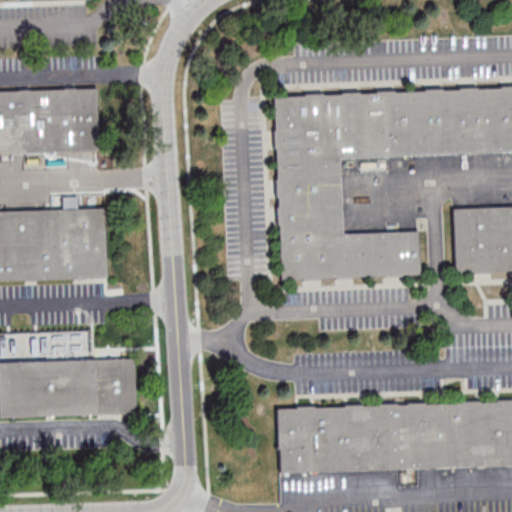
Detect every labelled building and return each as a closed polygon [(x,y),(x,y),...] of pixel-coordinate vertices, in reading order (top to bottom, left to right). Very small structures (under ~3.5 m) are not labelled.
[(511,83),(272,92),(278,279),(417,275),(416,229),(342,232),(339,155),(511,148),(511,83)] [(0,88),(0,152),(99,151),(98,87),(0,88)] [(511,205),(450,208),(452,272),(511,269),(511,205)] [(0,208),(0,279),(108,277),(105,206),(0,208)] [(0,360),(0,417),(138,413),(136,356),(0,360)] [(511,398),(274,407),(277,475),(511,466),(511,398)]
